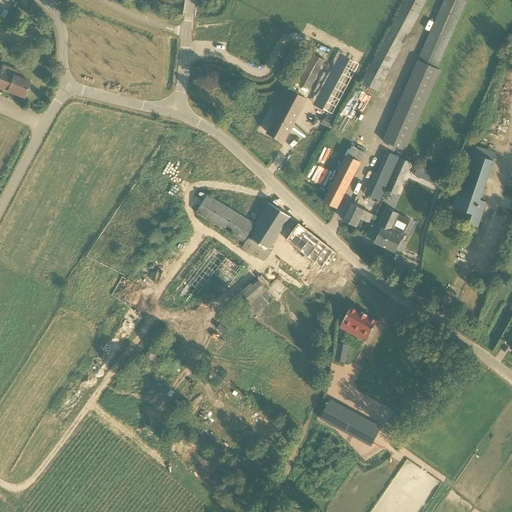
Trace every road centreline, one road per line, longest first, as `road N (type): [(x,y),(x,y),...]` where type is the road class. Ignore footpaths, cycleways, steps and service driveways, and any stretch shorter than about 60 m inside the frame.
road 1 (unclassified): [(511,379),(387,291),(218,135),(176,112)]
road 2 (unclassified): [(0,211),(65,92)]
